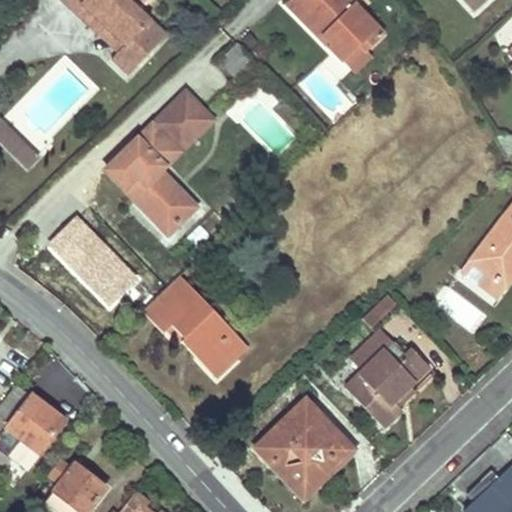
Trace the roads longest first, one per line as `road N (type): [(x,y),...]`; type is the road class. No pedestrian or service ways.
road 1 (tertiary): [(229,511),(92,363),(0,283)]
road 2 (residential): [(372,511),(511,380)]
